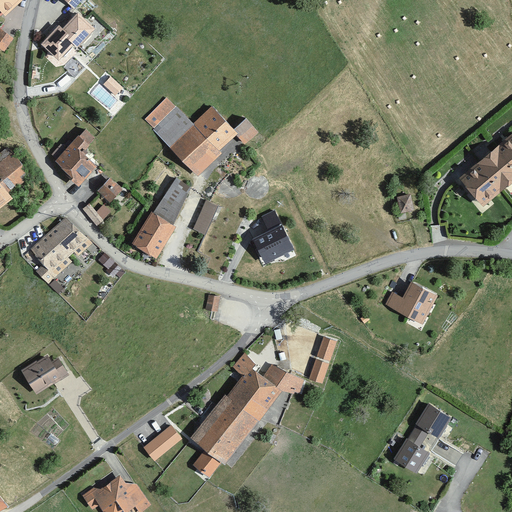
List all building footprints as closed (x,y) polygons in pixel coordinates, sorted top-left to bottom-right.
[(0,0),(0,4),(9,13),(22,0),(0,0)] [(67,0),(77,8),(84,0),(67,0)] [(62,23),(43,43),(62,60),(77,43),(80,46),(99,27),(81,11),(66,27),(62,23)] [(0,29),(0,43),(7,49),(16,36),(2,27),(0,29)] [(117,93),(124,86),(113,75),(106,83),(117,93)] [(169,98),(147,119),(157,129),(155,130),(201,177),(226,152),(224,150),(240,135),(248,143),(262,131),(249,117),(238,127),(215,105),(196,122),(169,98)] [(75,178),(83,185),(101,164),(88,152),(100,137),(88,127),(59,160),(77,175),(75,178)] [(511,136),(464,177),(488,205),(511,184),(511,136)] [(0,208),(17,195),(12,189),(34,172),(12,144),(0,153),(0,208)] [(113,176),(101,189),(113,201),(126,188),(113,176)] [(155,209),(135,241),(161,257),(180,224),(177,222),(194,186),(179,177),(157,210),(155,209)] [(414,193),(400,196),(404,212),(417,209),(414,193)] [(209,200),(196,228),(208,234),(221,206),(209,200)] [(91,202),(85,207),(100,224),(115,211),(108,203),(99,211),(91,202)] [(256,237),(269,264),(297,251),(278,211),(263,218),(269,231),(256,237)] [(38,271),(51,283),(75,260),(72,256),(77,251),(81,254),(94,242),(68,216),(33,246),(46,263),(38,271)] [(116,274),(124,266),(106,251),(99,259),(116,274)] [(387,305),(426,324),(442,294),(414,280),(406,297),(394,291),(387,305)] [(210,293),(208,308),(220,310),(222,294),(210,293)] [(337,341),(324,337),(317,357),(330,361),(337,341)] [(286,391),(297,396),(298,394),(302,395),(308,381),(275,366),(267,377),(255,370),(260,364),(247,354),(235,368),(243,375),(193,437),(207,448),(194,466),(212,479),(226,462),(229,465),(286,391)] [(26,369),(39,392),(71,374),(62,359),(57,362),(53,355),(26,369)] [(329,364),(316,359),(309,380),(322,384),(329,364)] [(429,433),(439,439),(452,418),(429,404),(416,425),(429,433)] [(146,447),(157,460),(185,438),(174,425),(146,447)] [(416,425),(407,440),(420,447),(429,433),(416,425)] [(393,460),(416,474),(429,453),(420,447),(407,440),(406,439),(393,460)] [(94,485),(84,494),(92,508),(99,504),(104,511),(125,511),(127,511),(128,511),(138,511),(151,503),(137,484),(126,481),(120,473),(101,487),(94,485)] [(0,485),(0,509),(10,505),(0,485)]
